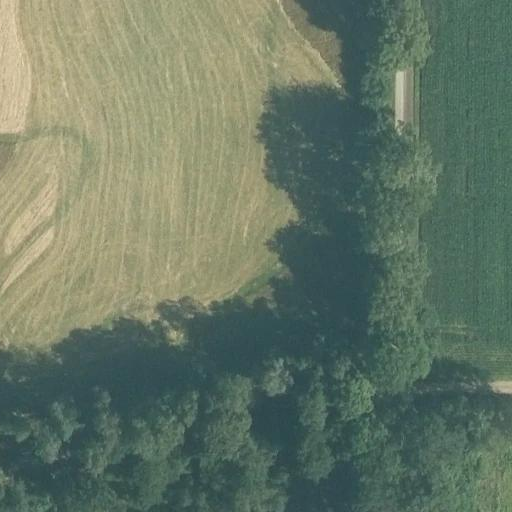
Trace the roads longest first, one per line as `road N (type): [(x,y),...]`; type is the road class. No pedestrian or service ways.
road 1 (track): [(511,388),(376,389),(353,374),(329,393),(0,470)]
road 2 (track): [(411,0),(409,511)]
